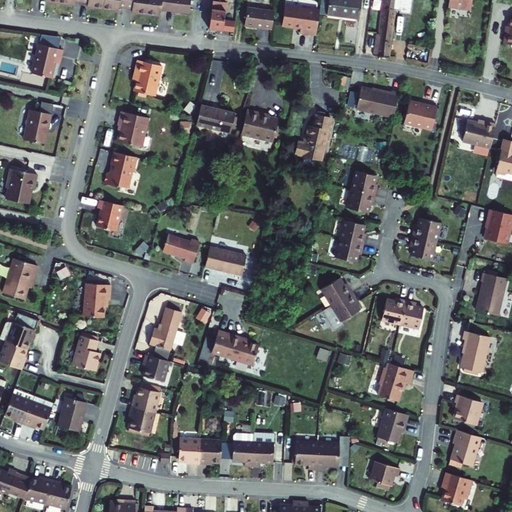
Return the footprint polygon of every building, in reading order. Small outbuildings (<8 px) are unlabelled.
[(76,0),(88,2),(88,7),(114,11),(115,5),(128,7),(127,13),(156,16),(156,11),(185,14),(186,0),(76,0)] [(212,0),(209,27),(233,30),(234,21),(225,20),(227,0),(212,0)] [(357,18),(359,0),(326,0),(324,18),(336,20),(336,16),(357,18)] [(388,58),(396,4),(385,3),(380,35),(374,34),(371,56),(388,58)] [(284,6),(281,26),(300,29),(299,33),(315,36),(319,11),(284,6)] [(273,12),(246,8),(244,27),(271,30),(273,12)] [(58,61),(61,48),(37,42),(30,71),(50,76),(54,60),(58,61)] [(138,90),(159,95),(166,65),(141,59),(139,68),(143,69),(138,90)] [(336,74),(337,71),(331,70),(327,87),(343,90),(346,76),(336,74)] [(357,107),(394,115),(400,91),(392,89),(391,91),(362,84),(357,107)] [(425,102),(424,104),(409,100),(405,121),(414,123),(414,124),(432,129),(438,105),(425,102)] [(230,135),(235,115),(200,107),(195,127),(230,135)] [(44,142),(50,112),(29,108),(23,138),(44,142)] [(120,140),(144,147),(152,117),(125,110),(121,125),(124,125),(120,140)] [(261,118),(262,113),(246,110),(240,136),(274,142),(278,122),(261,118)] [(332,119),(315,115),(313,126),(309,126),(305,143),(299,142),(297,155),(322,160),(332,119)] [(468,117),(463,138),(491,145),(496,121),(484,118),(484,121),(468,117)] [(508,171),(511,171),(511,141),(503,139),(496,170),(505,173),(508,171)] [(139,157),(116,151),(113,162),(113,164),(115,164),(114,171),(108,172),(106,182),(130,187),(139,157)] [(36,172),(10,166),(5,183),(7,185),(5,195),(27,201),(31,185),(33,186),(36,172)] [(349,168),(347,184),(352,185),(355,169),(349,168)] [(356,169),(352,188),(376,193),(377,186),(374,186),(377,174),(356,169)] [(374,201),(376,193),(352,188),(347,206),(368,211),(371,200),(374,201)] [(116,231),(122,205),(100,199),(98,207),(101,208),(96,226),(116,231)] [(508,242),(511,222),(511,212),(490,207),(488,216),(490,216),(486,236),(508,242)] [(441,222),(420,217),(418,228),(414,227),(412,234),(436,240),(441,222)] [(344,219),(340,237),(364,243),(365,236),(362,235),(364,223),(344,219)] [(166,234),(161,250),(166,252),(170,235),(166,234)] [(432,259),(436,240),(412,234),(411,242),(414,243),(411,254),(432,259)] [(190,239),(189,241),(170,235),(166,252),(184,258),(183,259),(192,262),(198,242),(190,239)] [(362,250),(364,243),(340,237),(336,256),(356,261),(359,249),(362,250)] [(242,275),(247,255),(210,246),(206,266),(242,275)] [(37,266),(13,259),(2,293),(24,300),(32,274),(34,274),(37,266)] [(0,271),(7,274),(10,265),(2,262),(0,269),(0,271)] [(484,280),(477,309),(499,314),(508,277),(484,271),(482,280),(484,280)] [(321,289),(331,305),(352,292),(348,286),(345,288),(339,278),(321,289)] [(106,300),(109,300),(111,286),(87,283),(83,315),(103,318),(106,300)] [(356,298),(352,292),(331,305),(341,321),(359,310),(352,300),(356,298)] [(381,318),(399,323),(405,299),(398,297),(397,301),(386,298),(381,318)] [(412,300),(405,299),(399,323),(418,327),(423,307),(411,304),(412,300)] [(158,328),(152,326),(148,341),(154,343),(169,348),(180,310),(165,305),(158,328)] [(206,322),(212,310),(202,306),(196,317),(206,322)] [(31,340),(37,321),(14,312),(3,342),(23,349),(27,339),(31,340)] [(242,338),(218,330),(210,352),(251,366),(258,346),(241,340),(242,338)] [(483,373),(491,337),(465,331),(463,339),(467,340),(461,367),(483,373)] [(91,349),(95,339),(77,334),(69,363),(92,369),(97,351),(91,349)] [(23,361),(19,359),(23,349),(3,342),(0,351),(0,362),(20,370),(23,361)] [(154,343),(151,355),(166,359),(169,348),(154,343)] [(151,355),(144,353),(141,362),(145,363),(142,376),(146,377),(160,381),(162,381),(168,359),(166,359),(151,355)] [(409,368),(390,362),(387,362),(385,368),(382,367),(378,383),(381,384),(378,393),(395,398),(400,381),(406,383),(409,368)] [(160,381),(146,377),(145,379),(147,380),(146,384),(158,387),(160,381)] [(146,384),(140,382),(138,388),(159,394),(160,387),(158,387),(146,384)] [(130,398),(128,405),(153,412),(159,394),(138,388),(135,399),(130,398)] [(23,423),(32,400),(12,392),(4,411),(14,415),(13,419),(23,423)] [(452,394),(450,402),(453,403),(449,418),(470,425),(477,402),(452,394)] [(62,396),(55,425),(76,431),(83,401),(62,396)] [(41,425),(48,405),(32,400),(23,423),(27,424),(28,420),(41,425)] [(153,412),(128,405),(126,412),(130,414),(126,428),(148,435),(153,412)] [(402,423),(405,413),(381,406),(372,434),(393,442),(399,422),(402,423)] [(148,435),(126,428),(125,432),(147,438),(148,435)] [(452,443),(446,458),(466,464),(475,436),(452,428),(448,442),(452,443)] [(232,432),(232,440),(251,442),(252,434),(232,432)] [(252,434),(251,442),(271,443),(272,433),(253,432),(252,434)] [(337,435),(336,440),(335,463),(346,464),(348,435),(337,435)] [(190,463),(197,464),(199,439),(177,437),(176,459),(190,460),(190,463)] [(306,467),(314,467),(315,439),(294,438),(293,461),(306,462),(306,467)] [(199,439),(197,464),(205,464),(205,461),(219,461),(219,459),(220,440),(199,439)] [(315,439),(314,467),(321,467),(322,463),(335,463),(336,440),(315,439)] [(220,440),(219,459),(230,459),(232,440),(220,440)] [(250,465),(251,442),(232,440),(230,459),(242,460),(242,465),(250,465)] [(270,462),(271,443),(251,442),(250,465),(258,466),(258,461),(270,462)] [(169,463),(167,454),(160,454),(160,463),(169,463)] [(394,477),(397,468),(372,460),(366,477),(375,481),(374,485),(386,489),(390,476),(394,477)] [(9,473),(0,469),(0,491),(9,495),(11,491),(23,496),(27,480),(17,475),(18,473),(10,470),(9,473)] [(457,505),(460,497),(462,498),(468,479),(443,471),(440,480),(444,481),(438,499),(457,505)] [(50,478),(43,476),(43,479),(28,476),(27,480),(23,496),(45,501),(50,478)] [(58,480),(50,478),(45,501),(64,506),(69,486),(57,483),(58,480)] [(109,511),(135,511),(136,499),(123,498),(123,501),(110,500),(109,511)] [(289,498),(289,503),(278,502),(278,511),(298,511),(299,499),(289,498)] [(306,504),(306,499),(299,499),(298,511),(318,511),(319,504),(306,504)] [(152,503),(144,503),(143,511),(162,511),(163,509),(152,509),(152,503)]
